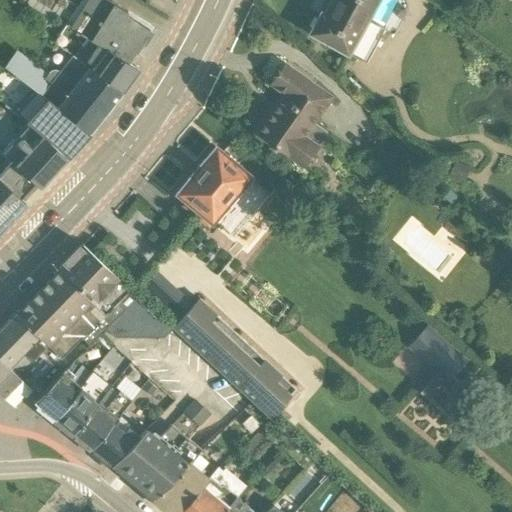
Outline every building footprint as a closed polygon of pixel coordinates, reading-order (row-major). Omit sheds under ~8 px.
[(94,42),(125,62),(132,51),(133,52),(139,42),(141,44),(150,30),(123,13),(125,11),(108,0),(83,0),(68,26),(84,36),(94,42)] [(364,18),(374,0),(322,0),(318,8),(316,7),(302,32),(345,54),(346,52),(363,61),(378,36),(373,33),(377,25),(364,18)] [(80,61),(119,90),(135,68),(125,62),(94,42),(84,36),(79,43),(88,50),(80,61)] [(30,87),(86,131),(119,90),(80,61),(70,54),(57,69),(55,68),(53,68),(51,68),(50,68),(48,69),(46,70),(45,71),(44,72),(14,48),(2,65),(30,87)] [(330,94),(282,60),(276,68),(273,66),(267,73),(270,75),(264,83),(277,92),(249,131),(264,141),(262,143),(270,149),(272,147),(296,166),(324,130),(311,121),(330,94)] [(340,82),(368,107),(374,100),(347,75),(340,82)] [(39,135),(64,156),(86,131),(30,87),(9,110),(25,123),(39,135)] [(32,142),(39,135),(25,123),(0,151),(13,163),(21,154),(15,148),(25,137),(32,142)] [(37,185),(64,156),(39,135),(32,142),(25,137),(15,148),(21,154),(13,163),(31,180),(37,185)] [(211,141),(169,192),(179,201),(177,204),(192,216),(205,227),(211,219),(229,234),(265,190),(248,176),(251,173),(211,141)] [(450,174),(465,181),(472,167),(457,159),(450,174)] [(0,223),(21,202),(15,196),(0,181),(0,223)] [(86,343),(103,326),(112,335),(162,335),(170,327),(130,289),(79,242),(12,311),(35,334),(44,343),(58,356),(78,336),(86,343)] [(164,311),(173,304),(148,273),(139,281),(164,311)] [(168,324),(265,415),(293,387),(196,295),(168,324)] [(0,323),(0,359),(5,365),(35,334),(12,311),(0,323)] [(412,382),(429,398),(446,379),(449,382),(469,360),(428,323),(408,346),(429,364),(412,382)] [(35,334),(5,365),(14,373),(27,358),(29,360),(44,343),(35,334)] [(0,394),(10,404),(22,392),(29,385),(14,373),(5,365),(0,359),(0,394)] [(30,399),(52,416),(88,371),(78,362),(70,372),(63,366),(30,399)] [(52,416),(70,430),(107,385),(108,384),(90,369),(88,371),(52,416)] [(134,384),(133,409),(146,409),(146,395),(154,395),(154,385),(134,384)] [(70,430),(88,446),(116,413),(128,398),(117,389),(114,391),(107,385),(70,430)] [(180,410),(196,423),(207,411),(191,397),(180,410)] [(108,461),(136,434),(124,423),(126,421),(116,413),(88,446),(108,461)] [(149,495),(195,451),(199,447),(168,422),(155,435),(144,426),(136,434),(108,461),(111,464),(110,465),(125,477),(126,476),(149,495)] [(269,437),(282,449),(291,439),(278,428),(269,437)] [(291,439),(282,449),(302,467),(311,458),(291,439)] [(149,495),(169,511),(174,511),(206,476),(196,467),(203,458),(195,451),(149,495)] [(174,511),(218,511),(234,494),(241,485),(221,467),(219,468),(215,465),(206,476),(174,511)] [(218,511),(252,511),(236,497),(237,496),(234,494),(218,511)] [(282,511),(270,502),(260,511),(282,511)]
